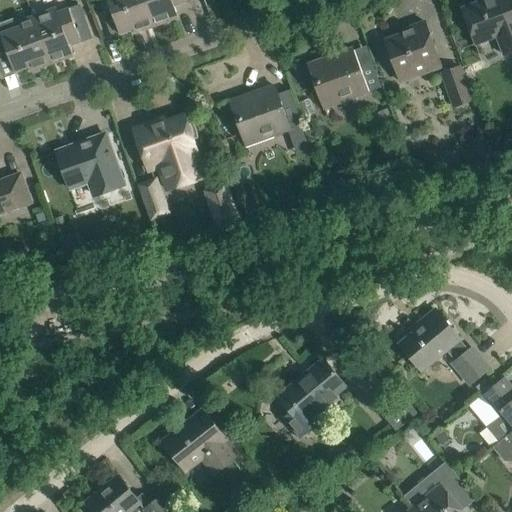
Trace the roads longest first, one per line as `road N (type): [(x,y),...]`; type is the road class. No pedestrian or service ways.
road 1 (residential): [(17,511),(202,361),(296,311),(448,274),(477,281),(511,309)]
road 2 (unclassified): [(0,305),(297,248),(511,194)]
road 3 (unclassified): [(0,115),(251,24)]
